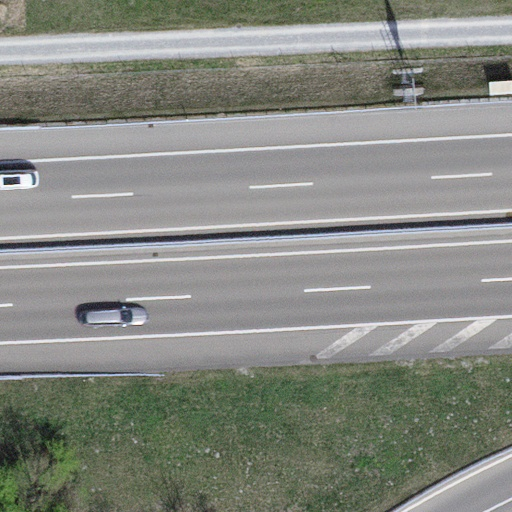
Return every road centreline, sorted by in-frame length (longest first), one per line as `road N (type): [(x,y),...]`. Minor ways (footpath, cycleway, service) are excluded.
road 1 (motorway): [(511,168),(0,198)]
road 2 (motorway): [(0,307),(511,282)]
road 3 (track): [(511,30),(0,52)]
